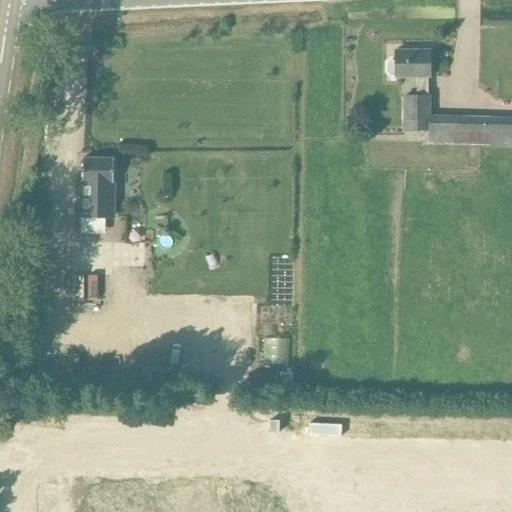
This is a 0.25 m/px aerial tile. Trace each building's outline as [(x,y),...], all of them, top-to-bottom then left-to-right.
[(430,77),(430,50),(395,51),(396,61),(391,61),(387,64),(387,72),(392,75),(396,75),(396,78),(417,77),(417,95),(403,95),(403,131),(428,131),(428,143),(511,145),(511,117),(431,115),(431,95),(428,95),(428,77),(430,77)] [(83,217),(113,217),(113,182),(114,182),(114,159),(83,158),(83,182),(83,217)] [(145,234),(145,243),(127,242),(127,264),(144,265),(144,277),(160,278),(162,235),(145,234)] [(198,345),(37,340),(35,415),(196,420),(198,345)] [(97,511),(153,511),(154,479),(98,478),(97,511)]
